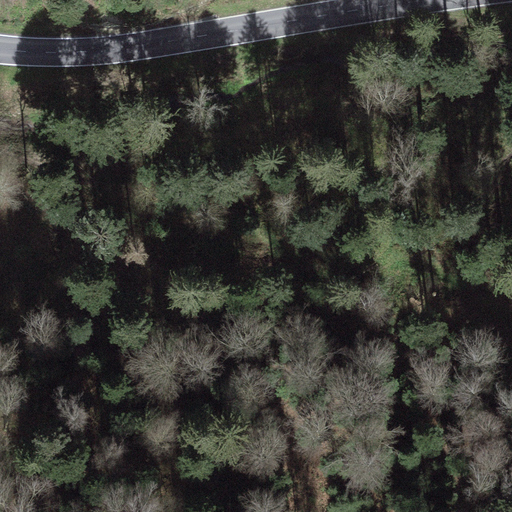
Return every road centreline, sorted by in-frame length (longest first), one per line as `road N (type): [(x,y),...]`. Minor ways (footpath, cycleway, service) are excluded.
road 1 (track): [(511,82),(373,90),(200,147),(80,170),(83,191),(228,249),(511,290)]
road 2 (secondary): [(415,0),(111,48),(0,49)]
